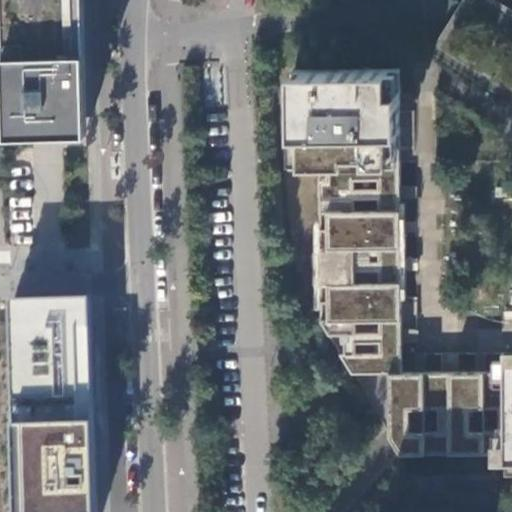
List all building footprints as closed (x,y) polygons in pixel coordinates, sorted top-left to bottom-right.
[(3,0),(4,48),(6,132),(86,130),(84,46),(83,0),(3,0)] [(399,69),(293,69),(294,162),(320,162),(401,161),(399,69)] [(511,452),(511,352),(509,353),(509,371),(503,371),(484,371),(477,371),(458,371),(452,371),(445,372),(426,372),(418,372),(402,372),(402,341),(402,331),(401,269),(401,259),(401,197),(401,187),(401,161),(320,162),(321,320),(395,443),(401,453),(509,452),(511,452)] [(401,197),(417,197),(417,187),(401,187),(401,197)] [(417,259),(401,259),(401,269),(417,269),(417,259)] [(17,511),(97,511),(95,427),(92,303),(11,305),(17,511)] [(402,341),(418,341),(418,331),(402,331),(402,341)] [(426,353),(418,353),(418,372),(426,372),(426,353)]
